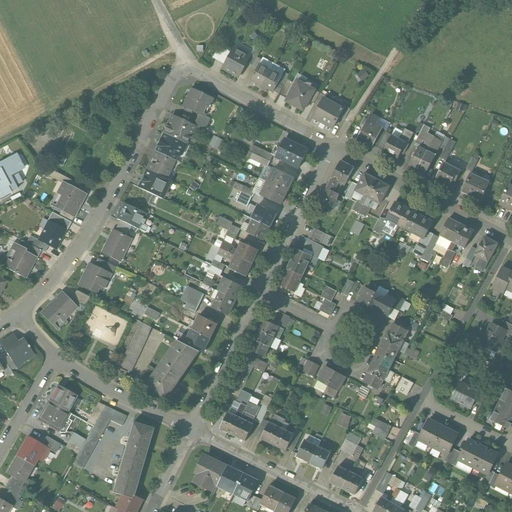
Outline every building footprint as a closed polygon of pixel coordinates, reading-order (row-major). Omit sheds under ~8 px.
[(225,65),(232,53),(219,46),(213,59),(225,65)] [(255,48),(250,57),(246,63),(252,66),(257,58),(261,50),(255,48)] [(250,57),(234,49),(232,53),(225,65),(224,68),(232,73),(231,73),(239,78),(246,63),(250,57)] [(256,71),(260,64),(262,60),(257,58),(252,66),(251,68),(256,71)] [(255,87),(260,89),(271,70),(260,64),(256,71),(251,81),(257,84),(255,87)] [(282,77),(271,70),(260,89),(266,92),(267,90),(273,93),(273,92),(282,77)] [(284,73),(282,77),(273,92),(279,95),(287,80),(289,76),(284,73)] [(279,95),(285,99),(294,83),(287,80),(279,95)] [(304,85),(298,81),(296,84),(294,83),(285,99),(287,100),(286,102),(303,112),(309,102),(315,91),(310,88),(312,85),(309,84),(306,84),(304,85)] [(212,100),(191,90),(182,108),(198,115),(204,118),(204,117),(212,100)] [(320,94),(315,91),(309,102),(314,105),(314,104),(320,94)] [(314,104),(320,107),(324,99),(325,97),(320,94),(314,104)] [(343,110),(324,99),(320,107),(313,118),(333,129),(339,118),(343,110)] [(345,107),(343,110),(339,118),(344,121),(350,110),(345,107)] [(198,115),(193,126),(197,127),(204,131),(209,120),(204,117),(204,118),(198,115)] [(173,123),(194,133),(197,127),(193,126),(175,117),(173,123)] [(379,121),(370,117),(358,140),(373,147),(374,146),(383,129),(376,126),(379,121)] [(173,123),(170,121),(164,134),(184,144),(185,144),(187,140),(191,138),(194,133),(173,123)] [(420,149),(428,134),(431,129),(424,126),(414,146),(418,148),(419,148),(420,149)] [(387,132),(383,129),(374,146),(378,149),(384,137),(387,132)] [(399,140),(392,136),(390,140),(384,152),(383,152),(398,160),(401,153),(404,154),(414,134),(405,129),(399,140)] [(155,152),(174,161),(176,155),(178,155),(184,144),(164,134),(155,152)] [(409,166),(418,170),(427,152),(434,140),(435,138),(428,134),(420,149),(419,148),(418,148),(416,153),(415,152),(411,159),(413,159),(409,166)] [(384,152),(390,140),(384,137),(378,149),(384,152)] [(439,148),(444,151),(450,140),(444,137),(439,148)] [(436,141),(434,140),(427,152),(432,154),(435,148),(433,147),(436,141)] [(456,143),(450,140),(444,151),(440,158),(446,161),(456,143)] [(307,151),(285,141),(281,149),(275,146),(271,154),(273,155),(270,162),(279,166),(282,160),(299,169),(307,151)] [(249,152),(270,162),(273,155),(271,154),(253,146),(249,152)] [(147,170),(165,179),(169,170),(172,171),(175,164),(172,163),(174,161),(155,152),(147,170)] [(268,168),(270,162),(249,152),(246,158),(268,168)] [(432,154),(427,152),(418,170),(426,175),(429,168),(430,169),(434,163),(433,162),(436,156),(432,154)] [(51,162),(62,167),(66,160),(55,154),(51,162)] [(472,158),(466,169),(472,172),(478,161),(472,158)] [(0,189),(4,197),(11,193),(17,190),(16,186),(22,183),(18,175),(11,178),(10,177),(21,171),(21,170),(22,170),(21,167),(22,166),(20,162),(19,163),(17,160),(16,161),(16,160),(4,166),(3,165),(0,166),(0,189)] [(354,168),(341,162),(327,189),(334,193),(339,184),(344,187),(354,168)] [(461,172),(444,164),(436,180),(450,187),(453,181),(456,182),(461,172)] [(274,169),(267,183),(287,192),(294,179),(274,169)] [(138,188),(162,199),(170,181),(165,179),(147,170),(138,188)] [(62,183),(74,189),(76,184),(52,171),(48,177),(62,184),(62,183)] [(364,196),(368,198),(377,181),(364,174),(358,186),(355,191),(356,192),(364,196)] [(490,183),(470,174),(461,193),(481,202),(490,183)] [(389,187),(377,181),(368,198),(371,200),(367,207),(370,208),(375,211),(379,204),(380,205),(389,187)] [(74,189),(62,183),(62,184),(51,206),(61,211),(74,218),(85,195),(74,189)] [(234,189),(252,198),(253,198),(256,192),(237,183),(234,189)] [(281,205),(287,192),(267,183),(261,196),(281,205)] [(355,191),(358,186),(353,184),(348,193),(354,196),(356,192),(355,191)] [(511,186),(509,185),(499,206),(511,211),(511,186)] [(237,202),(248,207),(252,198),(234,189),(230,197),(238,201),(237,202)] [(334,193),(327,189),(318,206),(331,212),(339,195),(334,193)] [(353,211),(359,214),(368,198),(364,196),(360,203),(358,202),(353,211)] [(371,200),(368,198),(359,214),(366,217),(370,208),(367,207),(371,200)] [(386,220),(405,230),(414,213),(395,203),(386,220)] [(145,213),(124,204),(117,220),(119,221),(131,227),(137,229),(139,225),(140,226),(141,224),(143,225),(145,220),(144,219),(145,218),(143,217),(145,213)] [(252,220),(253,220),(270,228),(276,215),(258,206),(252,220)] [(71,223),(74,218),(61,211),(59,217),(71,223)] [(67,231),(71,223),(59,217),(52,213),(47,222),(53,225),(53,224),(67,231)] [(433,222),(414,213),(405,230),(421,239),(424,240),(428,233),(433,222)] [(229,231),(238,235),(241,230),(231,226),(233,223),(220,217),(216,225),(229,231)] [(379,219),(372,233),(378,236),(385,222),(379,219)] [(440,236),(452,243),(461,225),(449,219),(440,236)] [(264,241),(270,228),(253,220),(247,233),(264,241)] [(355,220),(350,232),(359,236),(364,224),(355,220)] [(131,227),(119,221),(114,232),(126,237),(131,227)] [(67,231),(53,224),(53,225),(50,231),(46,229),(40,241),(38,240),(37,240),(37,241),(49,247),(56,251),(67,231)] [(474,232),(461,225),(452,243),(455,244),(465,250),(474,232)] [(309,240),(320,246),(326,235),(315,229),(309,240)] [(114,232),(112,231),(102,252),(108,255),(108,256),(120,262),(131,240),(126,237),(114,232)] [(226,236),(235,241),(238,235),(229,231),(226,236)] [(433,235),(428,233),(424,240),(421,239),(413,253),(421,257),(424,252),(433,235)] [(439,239),(433,235),(424,252),(430,256),(439,239)] [(26,243),(39,251),(45,253),(49,247),(37,241),(37,240),(30,236),(27,240),(26,243)] [(498,245),(484,238),(477,251),(475,256),(480,259),(488,263),(498,245)] [(309,240),(303,252),(311,256),(315,250),(321,253),(324,248),(320,246),(309,240)] [(25,251),(36,257),(39,251),(26,243),(21,241),(19,245),(26,249),(25,251)] [(223,242),(220,249),(229,253),(232,249),(232,247),(223,242)] [(19,245),(14,243),(1,267),(25,279),(36,257),(25,251),(26,249),(19,245)] [(258,251),(241,243),(237,251),(232,249),(229,253),(252,264),(258,251)] [(455,244),(452,243),(440,265),(446,268),(454,253),(451,252),(455,244)] [(475,256),(477,251),(472,248),(466,259),(472,262),(475,256)] [(226,260),(227,258),(229,253),(220,249),(217,255),(226,260)] [(297,250),(292,260),(307,267),(310,262),(314,264),(317,259),(318,260),(321,253),(315,250),(311,256),(303,252),(297,250)] [(229,269),(246,277),(252,264),(229,253),(227,258),(233,261),(229,269)] [(212,266),(223,271),(225,266),(208,257),(206,261),(203,259),(202,261),(212,266)] [(94,268),(111,276),(115,267),(98,259),(94,268)] [(483,272),(488,263),(480,259),(475,268),(483,272)] [(292,260),(288,270),(303,277),(307,267),(292,260)] [(94,268),(89,265),(79,286),(93,293),(96,288),(103,292),(111,276),(94,268)] [(209,271),(220,277),(223,271),(212,266),(209,271)] [(505,290),(511,276),(511,273),(502,268),(492,288),(503,294),(505,290)] [(295,293),(303,277),(288,270),(280,286),(295,293)] [(196,281),(218,292),(221,287),(214,283),(215,282),(206,278),(204,280),(198,277),(196,281)] [(218,292),(220,293),(235,300),(242,287),(225,278),(221,287),(218,292)] [(354,282),(349,292),(354,294),(359,285),(354,282)] [(181,300),(187,303),(198,308),(204,295),(187,287),(181,300)] [(326,287),(321,298),(324,299),(331,303),(337,292),(326,287)] [(358,303),(368,308),(376,294),(365,288),(364,291),(362,289),(358,296),(361,298),(358,303)] [(76,291),(69,301),(75,307),(75,308),(76,309),(79,306),(84,308),(89,298),(76,291)] [(228,316),(235,300),(220,293),(212,309),(228,316)] [(69,301),(62,294),(41,314),(58,330),(65,324),(62,320),(75,308),(75,307),(69,301)] [(385,299),(376,294),(368,308),(388,318),(392,309),(396,302),(386,297),(385,299)] [(123,296),(121,301),(130,306),(133,301),(123,296)] [(398,298),(396,302),(392,309),(399,312),(405,301),(398,298)] [(331,303),(324,299),(319,311),(330,316),(336,305),(331,303)] [(187,303),(184,309),(195,314),(198,308),(187,303)] [(443,304),(441,309),(450,313),(452,309),(443,304)] [(147,308),(143,315),(156,321),(159,314),(147,308)] [(284,315),(279,324),(285,327),(290,317),(284,315)] [(217,325),(199,316),(192,330),(210,339),(217,325)] [(264,320),(259,331),(279,340),(283,331),(278,328),(278,327),(264,320)] [(140,323),(114,377),(122,381),(126,373),(130,374),(151,328),(140,323)] [(511,325),(506,323),(502,331),(506,333),(504,335),(511,338),(511,325)] [(393,324),(388,334),(403,342),(408,331),(393,324)] [(502,331),(490,325),(486,334),(485,334),(483,335),(481,339),(481,341),(483,341),(481,344),(497,352),(504,335),(506,333),(502,331)] [(199,351),(203,354),(210,339),(192,330),(185,345),(199,351)] [(259,331),(254,340),(269,347),(277,351),(281,341),(279,340),(259,331)] [(398,351),(403,342),(388,334),(387,334),(382,344),(398,351)] [(34,355),(24,340),(19,343),(13,335),(0,343),(0,344),(8,356),(15,367),(34,355)] [(264,357),(269,347),(254,340),(250,351),(255,353),(258,355),(264,357)] [(185,345),(177,341),(147,386),(167,399),(199,351),(185,345)] [(393,361),(398,351),(382,344),(378,353),(393,361)] [(388,371),(393,361),(378,353),(373,363),(388,371)] [(10,370),(15,367),(8,356),(3,360),(10,370)] [(251,356),(247,365),(263,373),(267,365),(251,356)] [(270,359),(267,365),(274,368),(277,363),(270,359)] [(10,370),(3,360),(0,361),(0,365),(2,368),(1,369),(6,378),(12,374),(10,370)] [(308,361),(302,372),(314,378),(320,367),(308,361)] [(383,381),(388,371),(373,363),(368,373),(369,373),(383,381)] [(314,389),(324,394),(335,372),(325,367),(314,389)] [(345,377),(335,372),(324,394),(334,399),(345,377)] [(378,390),(383,381),(369,373),(364,383),(378,390)] [(413,384),(403,378),(396,390),(406,396),(413,384)] [(479,392),(460,383),(452,400),(458,403),(457,405),(464,408),(465,407),(471,409),(475,401),(479,392)] [(57,386),(48,401),(67,412),(76,397),(70,394),(70,393),(64,389),(63,390),(57,386)] [(245,408),(247,405),(253,391),(246,388),(244,392),(242,391),(236,403),(245,408)] [(479,392),(475,401),(481,405),(487,393),(480,390),(479,392)] [(511,393),(510,392),(506,390),(491,420),(494,422),(506,427),(509,429),(511,423),(511,393)] [(377,397),(374,403),(380,405),(383,400),(377,397)] [(264,400),(259,411),(254,422),(260,425),(263,420),(271,403),(264,400)] [(37,421),(58,433),(69,413),(67,412),(48,401),(37,421)] [(220,430),(232,435),(245,408),(236,403),(233,402),(220,430)] [(86,423),(93,428),(100,416),(105,406),(98,403),(86,423)] [(247,405),(245,408),(232,435),(245,442),(253,425),(252,425),(254,422),(259,411),(247,405)] [(126,417),(105,406),(100,416),(110,421),(122,427),(126,417)] [(340,413),(337,425),(348,428),(351,416),(340,413)] [(93,428),(72,465),(81,470),(110,421),(100,416),(93,428)] [(261,440),(273,445),(281,429),(286,420),(277,416),(273,425),(269,423),(261,440)] [(373,418),(370,425),(376,428),(388,434),(391,427),(373,418)] [(261,440),(269,423),(263,420),(260,425),(255,437),(261,440)] [(418,442),(432,449),(443,427),(429,420),(421,436),(418,441),(418,442)] [(506,427),(494,422),(492,427),(503,433),(506,427)] [(133,424),(122,458),(141,464),(152,429),(133,424)] [(458,435),(443,427),(432,449),(446,456),(447,456),(451,449),(458,435)] [(388,434),(376,428),(373,434),(385,440),(388,434)] [(293,435),(281,429),(273,445),(286,451),(287,450),(294,435),(293,435)] [(294,435),(287,450),(293,452),(302,434),(295,431),(293,435),(294,435)] [(418,441),(421,436),(414,432),(408,446),(415,449),(418,442),(418,441)] [(74,434),(66,448),(77,455),(85,441),(74,434)] [(28,437),(17,457),(33,467),(37,459),(42,462),(49,450),(50,449),(44,446),(28,437)] [(48,439),(44,446),(50,449),(49,450),(56,454),(60,445),(48,439)] [(346,440),(340,450),(352,456),(357,446),(346,440)] [(459,461),(473,468),(483,447),(469,440),(462,454),(458,461),(459,461)] [(297,457),(310,463),(318,447),(305,441),(297,457)] [(330,453),(318,447),(310,463),(322,470),(330,453)] [(498,455),(483,447),(473,468),(487,476),(490,471),(498,455)] [(447,456),(446,456),(444,462),(449,464),(456,451),(451,449),(447,456)] [(456,451),(449,464),(456,467),(459,461),(458,461),(462,454),(456,451)] [(23,484),(33,467),(17,457),(7,475),(15,480),(15,479),(23,484)] [(141,464),(122,458),(112,493),(121,496),(131,499),(132,495),(141,464)] [(217,487),(218,485),(226,468),(219,465),(221,463),(215,460),(214,462),(205,458),(198,472),(201,474),(197,482),(209,488),(211,484),(217,487)] [(358,460),(354,467),(356,468),(361,471),(365,464),(358,460)] [(496,486),(510,493),(511,489),(511,466),(507,464),(500,477),(495,486),(496,486)] [(218,485),(235,493),(244,474),(227,466),(226,468),(218,485)] [(330,483),(343,489),(350,473),(338,467),(330,483)] [(495,474),(490,471),(487,476),(482,484),(488,487),(489,486),(495,474)] [(363,479),(350,473),(343,489),(355,495),(363,479)] [(385,473),(375,491),(383,495),(393,477),(385,473)] [(258,481),(244,474),(235,493),(234,495),(247,502),(248,502),(251,496),(258,481)] [(500,477),(495,474),(489,486),(495,489),(496,486),(495,486),(500,477)] [(15,479),(15,480),(9,490),(21,497),(22,497),(26,490),(21,487),(23,484),(15,479)] [(261,505),(274,511),(283,494),(269,487),(262,501),(260,505),(261,505)] [(372,511),(388,511),(401,491),(397,489),(389,502),(381,498),(372,511)] [(21,497),(9,490),(3,501),(12,507),(12,508),(14,509),(21,497)] [(408,496),(401,491),(388,511),(404,511),(405,511),(401,509),(408,496)] [(421,499),(415,510),(417,511),(422,511),(431,497),(425,493),(421,499)] [(289,511),(296,500),(283,494),(274,511),(289,511)] [(131,499),(121,496),(115,509),(121,511),(135,511),(141,500),(132,495),(131,499)] [(52,507),(60,511),(65,499),(57,496),(52,507)] [(256,498),(251,496),(248,502),(247,502),(246,505),(252,508),(256,498)] [(415,496),(409,507),(415,510),(421,499),(415,496)] [(262,501),(256,498),(252,508),(258,511),(261,505),(260,505),(262,501)] [(475,504),(483,508),(486,502),(478,498),(475,504)] [(3,501),(0,499),(0,511),(9,511),(12,508),(12,507),(3,501)]
